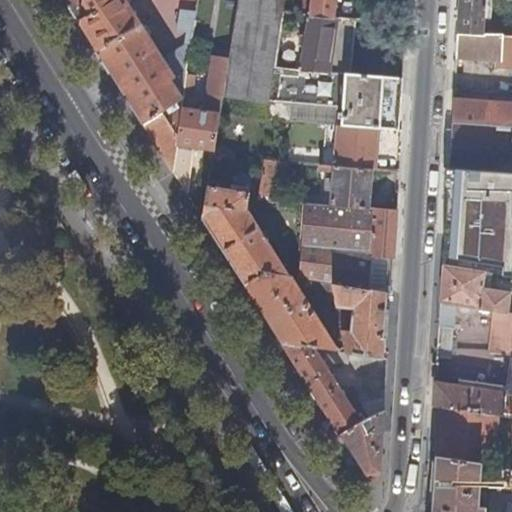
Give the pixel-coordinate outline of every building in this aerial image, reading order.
[(64,0),(80,25),(83,0),(64,0)] [(83,0),(80,25),(143,123),(181,98),(171,80),(175,77),(126,0),(83,0)] [(192,32),(196,0),(169,0),(165,29),(192,32)] [(238,0),(228,70),(224,98),(271,105),(272,101),(277,67),(287,0),(238,0)] [(310,13),(310,15),(337,17),(336,16),(342,17),(343,11),(336,11),(337,0),(305,0),(303,12),(310,13)] [(484,0),(460,0),(458,32),(483,34),(484,0)] [(361,19),(411,23),(412,9),(363,4),(361,19)] [(301,69),(359,74),(361,56),(358,53),(361,19),(342,17),(336,16),(337,17),(310,15),(307,35),(302,34),(300,45),(305,46),(301,69)] [(511,67),(511,35),(483,34),(458,32),(456,58),(496,61),(495,67),(511,67)] [(277,67),(272,101),(344,106),(342,123),(401,129),(404,78),(359,74),(301,69),(277,67)] [(215,151),(224,98),(228,70),(224,70),(224,71),(220,71),(219,76),(202,73),(202,75),(216,77),(214,92),(209,91),(206,112),(182,108),(173,170),(189,196),(195,148),(215,151)] [(173,170),(182,108),(183,100),(181,98),(143,123),(173,170)] [(511,103),(454,99),(453,122),(511,126),(511,103)] [(452,141),(450,167),(511,171),(511,126),(453,122),(452,141)] [(376,128),(341,124),(337,165),(373,169),(376,128)] [(377,134),(376,161),(393,162),(395,135),(377,134)] [(286,161),(263,159),(257,200),(282,202),(286,161)] [(238,164),(214,160),(213,168),(237,172),(238,164)] [(337,165),(328,164),(327,171),(334,172),(331,206),(370,210),(373,169),(337,165)] [(511,171),(450,167),(444,256),(503,266),(503,275),(511,276),(511,264),(511,171)] [(209,187),(204,220),(283,344),(314,348),(339,352),(336,346),(292,276),(289,276),(266,237),(270,235),(267,230),(262,232),(251,213),(247,212),(250,194),(209,187)] [(384,199),(383,211),(398,212),(399,201),(384,199)] [(334,283),(367,289),(370,257),(375,210),(370,210),(331,206),(306,204),(301,268),(300,278),(307,279),(334,283)] [(391,258),(395,258),(398,212),(383,211),(375,210),(370,257),(391,258)] [(367,289),(387,293),(391,258),(370,257),(367,289)] [(444,265),(441,301),(496,310),(509,312),(511,293),(490,289),(492,274),(444,265)] [(307,279),(307,284),(322,287),(322,289),(335,291),(334,283),(307,279)] [(371,356),(384,357),(387,293),(367,289),(334,283),(335,291),(338,305),(356,307),(353,334),(343,333),(345,346),(346,353),(371,356)] [(511,312),(509,312),(496,310),(492,352),(511,354),(511,312)] [(314,348),(283,344),(367,476),(382,473),(385,413),(387,413),(390,358),(384,357),(371,356),(369,380),(347,397),(314,348)] [(498,415),(511,416),(511,394),(436,383),(435,405),(440,406),(498,415)] [(496,450),(498,415),(440,406),(437,456),(480,463),(485,463),(486,449),(496,450)] [(478,506),(480,463),(437,456),(433,511),(486,511),(486,507),(478,506)]
